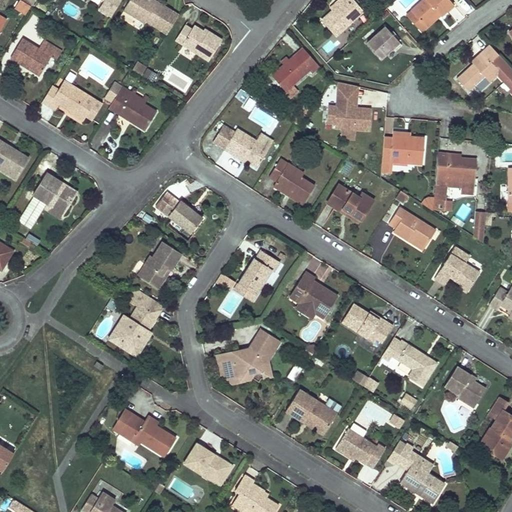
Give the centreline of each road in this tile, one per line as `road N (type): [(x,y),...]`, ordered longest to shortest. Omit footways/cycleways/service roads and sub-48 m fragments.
road 1 (residential): [(375,511),(203,392),(184,308),(254,201)]
road 2 (residential): [(254,201),(511,362)]
road 3 (residential): [(501,0),(404,80),(419,104)]
road 4 (residential): [(257,26),(161,140)]
road 5 (residential): [(0,109),(125,183)]
road 6 (residential): [(125,183),(39,273)]
